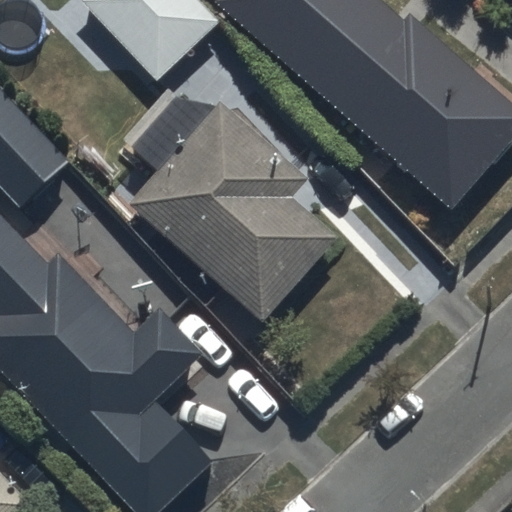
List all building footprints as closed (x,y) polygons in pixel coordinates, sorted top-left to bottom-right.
[(193,0),(82,0),(158,79),(216,23),(193,0)] [(387,0),(218,0),(402,162),(482,71),(411,9),(405,16),(387,0)] [(0,175),(21,198),(70,152),(0,78),(0,175)] [(182,97),(170,85),(122,138),(155,168),(128,198),(263,321),(341,235),(292,190),(305,176),(225,104),(182,97)] [(0,361),(143,511),(151,511),(212,454),(155,395),(204,349),(158,302),(134,325),(58,246),(48,256),(0,205),(0,361)] [(0,511),(21,511),(32,502),(0,468),(0,511)]
